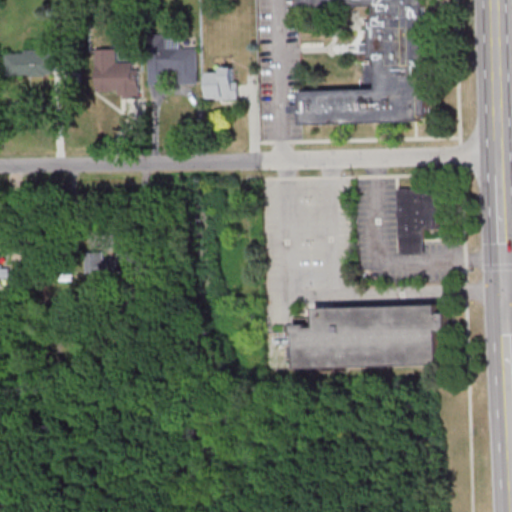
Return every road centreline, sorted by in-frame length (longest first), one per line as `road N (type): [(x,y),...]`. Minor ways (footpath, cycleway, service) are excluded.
road 1 (residential): [(500,155),(0,166)]
road 2 (secondary): [(500,138),(495,0)]
